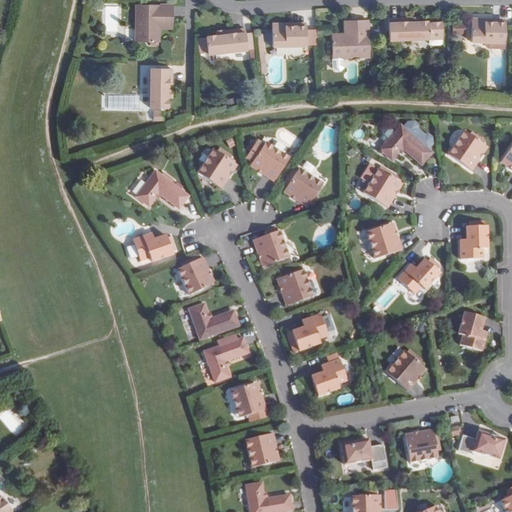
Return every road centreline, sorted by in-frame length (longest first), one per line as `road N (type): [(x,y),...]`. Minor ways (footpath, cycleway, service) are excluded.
road 1 (residential): [(298,430),(252,300),(216,237),(255,221)]
road 2 (residential): [(298,430),(487,396)]
road 3 (residential): [(213,0),(243,9),(351,0)]
